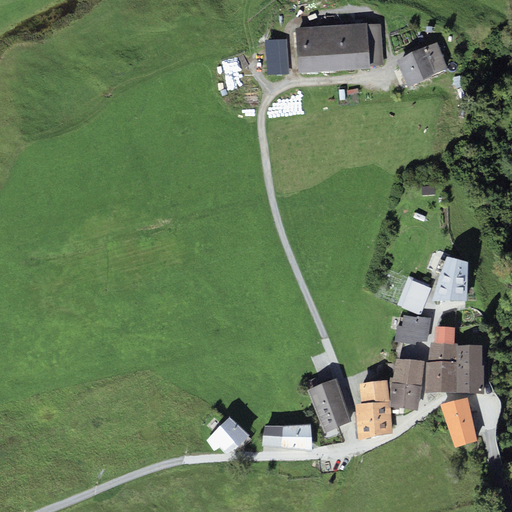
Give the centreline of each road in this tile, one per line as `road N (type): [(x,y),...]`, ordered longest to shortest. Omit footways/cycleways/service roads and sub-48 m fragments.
road 1 (track): [(355,449),(341,380),(275,215),(260,105),(291,82),(380,78)]
road 2 (unclassified): [(511,510),(474,399),(430,405),(403,429),(355,449),(176,460)]
road 3 (track): [(176,460),(40,511)]
